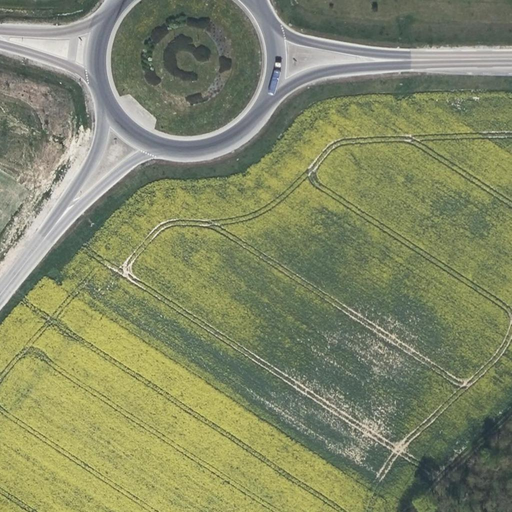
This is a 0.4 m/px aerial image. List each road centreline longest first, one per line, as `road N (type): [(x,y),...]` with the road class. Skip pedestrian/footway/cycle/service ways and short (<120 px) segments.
road 1 (tertiary): [(418,59),(311,42),(267,20)]
road 2 (tertiary): [(271,92),(323,68),(418,59)]
road 3 (tertiary): [(153,145),(209,148),(236,136),(271,92)]
road 4 (tertiary): [(110,110),(92,162),(56,218)]
road 5 (tertiary): [(56,218),(153,145)]
